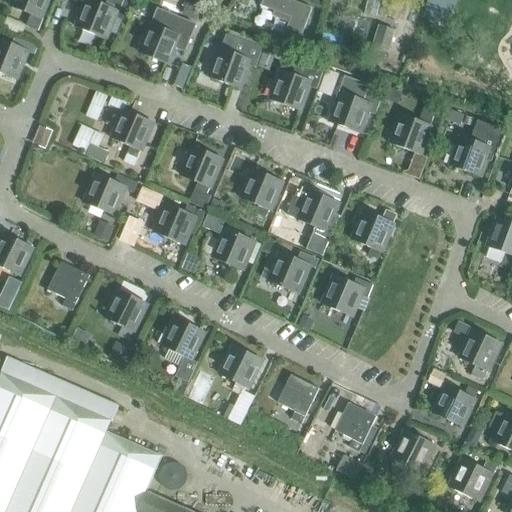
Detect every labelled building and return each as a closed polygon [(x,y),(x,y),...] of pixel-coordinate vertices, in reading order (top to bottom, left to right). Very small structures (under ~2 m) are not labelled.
[(14,0),(12,8),(31,16),(27,28),(38,32),(43,20),(41,19),(48,0),(14,0)] [(123,21),(132,0),(108,0),(106,7),(88,0),(77,29),(105,40),(115,17),(123,21)] [(179,16),(184,3),(176,0),(166,0),(163,10),(179,16)] [(307,25),(313,10),(286,0),(263,0),(260,8),(307,25)] [(445,0),(429,0),(423,17),(449,27),(458,4),(445,0)] [(140,54),(169,66),(175,49),(185,53),(196,26),(158,10),(140,54)] [(377,26),(371,49),(387,54),(394,31),(377,26)] [(210,79),(239,90),(249,65),(257,67),(263,51),(226,37),(210,79)] [(0,40),(0,74),(16,81),(28,52),(36,55),(39,47),(30,44),(20,40),(15,38),(12,45),(0,40)] [(281,72),(270,101),(300,112),(308,88),(317,91),(318,86),(324,69),(315,66),(298,60),(292,76),(281,72)] [(341,94),(330,123),(360,134),(367,113),(375,116),(381,100),(371,97),(366,95),(369,86),(347,78),(341,94)] [(401,116),(390,145),(420,156),(433,118),(436,110),(425,105),(421,114),(418,122),(401,116)] [(446,120),(460,125),(464,115),(449,110),(446,120)] [(130,148),(127,155),(137,160),(141,152),(153,124),(124,111),(112,140),(130,148)] [(450,167),(480,178),(487,156),(496,159),(505,134),(476,123),(470,141),(461,138),(450,167)] [(36,139),(34,145),(46,150),(49,144),(36,139)] [(91,145),(86,156),(100,163),(106,152),(91,145)] [(191,204),(206,211),(212,197),(207,196),(210,189),(222,161),(194,148),(181,177),(200,185),(191,204)] [(255,214),(266,219),(269,211),(270,212),(282,183),(253,171),(241,199),(259,207),(255,214)] [(84,204),(113,216),(124,190),(134,194),(138,184),(118,175),(114,183),(97,176),(84,204)] [(309,192),(297,221),(315,228),(312,236),(306,250),(322,257),(340,217),(334,215),(338,204),(309,192)] [(220,218),(225,205),(213,200),(207,213),(209,213),(220,218)] [(167,205),(154,234),(183,246),(188,234),(194,236),(204,213),(198,210),(188,206),(184,213),(167,205)] [(368,256),(378,261),(397,216),(386,212),(382,220),(364,212),(352,241),(371,249),(368,256)] [(209,213),(202,228),(219,235),(225,220),(220,218),(209,213)] [(511,268),(511,223),(498,219),(487,248),(505,255),(501,264),(511,268)] [(99,223),(93,236),(107,242),(113,229),(99,223)] [(254,243),(257,235),(247,231),(244,238),(225,231),(213,259),(242,271),(254,243)] [(0,243),(0,267),(19,277),(32,249),(4,235),(0,243)] [(121,241),(131,246),(134,240),(124,235),(121,241)] [(281,254),(268,283),(297,295),(309,266),(315,268),(318,261),(311,258),(300,253),(297,261),(281,254)] [(199,262),(188,257),(182,270),(193,275),(199,262)] [(72,312),(76,305),(90,277),(62,263),(48,291),(66,300),(62,307),(72,312)] [(356,279),(353,285),(335,277),(322,306),(351,318),(360,297),(367,300),(373,287),(356,279)] [(0,302),(0,307),(10,313),(24,285),(11,279),(0,302)] [(123,328),(119,336),(129,341),(133,333),(147,305),(119,291),(105,319),(123,328)] [(312,320),(301,314),(296,325),(307,330),(312,320)] [(196,364),(190,361),(204,333),(176,319),(163,347),(169,350),(165,358),(180,365),(174,377),(187,383),(196,364)] [(466,340),(457,358),(459,359),(475,367),(471,376),(483,382),(487,373),(488,373),(501,346),(473,331),(471,330),(466,340)] [(117,344),(109,359),(123,365),(130,350),(117,344)] [(233,391),(243,396),(246,389),(248,389),(262,361),(234,348),(220,376),(236,384),(233,391)] [(222,511),(200,502),(195,511),(192,511),(147,492),(162,457),(106,432),(110,423),(111,423),(118,407),(8,358),(0,375),(0,511),(222,511)] [(433,370),(431,376),(445,382),(447,377),(433,370)] [(291,420),(301,425),(305,418),(319,390),(291,376),(277,404),(295,412),(291,420)] [(433,414),(461,428),(475,400),(478,392),(468,387),(465,395),(447,386),(433,414)] [(349,448),(359,453),(363,446),(376,418),(376,417),(365,412),(349,404),(335,432),(353,441),(349,448)] [(223,419),(227,421),(233,409),(229,406),(223,419)] [(376,417),(380,409),(373,406),(365,412),(376,417)] [(511,417),(506,414),(505,417),(496,412),(488,428),(497,432),(493,442),(511,451),(511,417)] [(392,460),(420,474),(434,446),(406,432),(392,460)] [(470,438),(466,447),(475,451),(479,442),(470,438)] [(363,466),(345,457),(337,473),(355,482),(363,466)] [(450,488),(477,502),(491,474),(493,476),(497,468),(486,463),(483,470),(463,460),(450,488)] [(363,466),(355,482),(366,487),(370,478),(373,471),(363,466)] [(370,478),(366,487),(378,493),(383,484),(370,478)] [(418,507),(427,511),(428,511),(432,504),(422,499),(418,507)]
